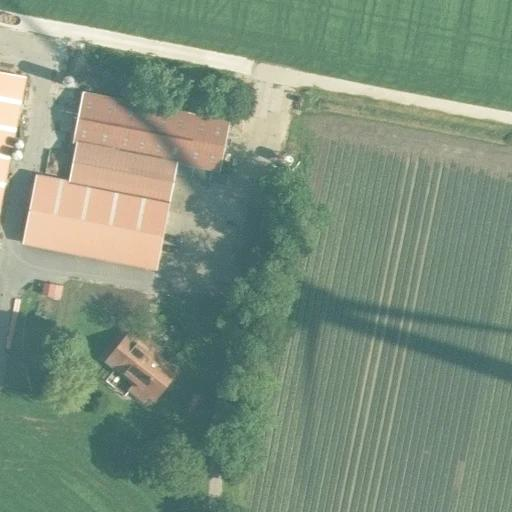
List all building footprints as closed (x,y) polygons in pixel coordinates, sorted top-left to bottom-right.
[(0,194),(24,77),(0,71),(0,194)] [(228,121),(86,93),(76,142),(175,162),(219,170),(228,121)] [(76,142),(69,182),(167,201),(175,162),(76,142)] [(167,201),(69,182),(36,175),(23,242),(154,268),(167,201)] [(175,371),(138,340),(129,332),(106,361),(133,383),(128,389),(143,402),(148,395),(153,399),(175,371)]
